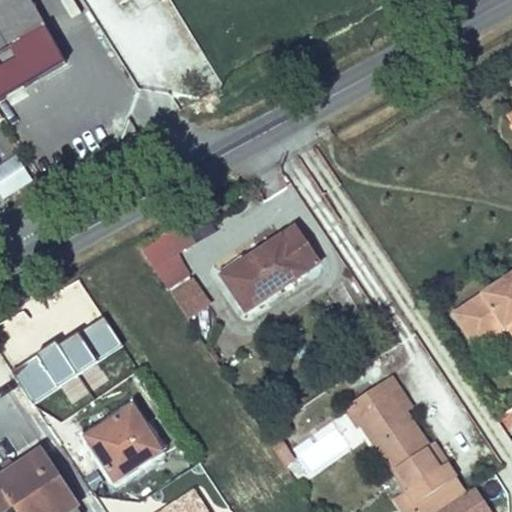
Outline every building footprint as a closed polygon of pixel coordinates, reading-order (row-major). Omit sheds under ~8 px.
[(27,0),(0,0),(0,54),(44,29),(27,0)] [(17,157),(0,166),(0,201),(33,183),(17,157)] [(246,266),(225,280),(246,314),(318,264),(294,227),(243,261),(246,266)] [(191,277),(164,239),(141,256),(168,293),(191,277)] [(218,272),(225,280),(246,266),(243,261),(240,257),(218,272)] [(511,278),(456,317),(472,340),(501,321),(505,326),(511,321),(511,278)] [(511,331),(511,321),(505,326),(501,321),(472,340),(478,350),(510,329),(511,331)] [(349,406),(357,418),(394,395),(407,414),(413,410),(392,378),(349,406)] [(394,395),(357,418),(418,511),(440,511),(467,495),(434,445),(430,448),(407,414),(394,395)] [(119,431),(93,446),(116,483),(161,454),(132,410),(113,422),(119,431)] [(113,422),(88,439),(93,446),(119,431),(113,422)] [(281,441),(272,447),(282,462),(290,457),(281,441)] [(12,464),(0,471),(0,511),(14,504),(19,511),(69,511),(77,507),(40,452),(15,469),(12,464)] [(290,457),(282,462),(286,468),(295,463),(290,457)] [(488,511),(476,491),(467,495),(440,511),(488,511)]
